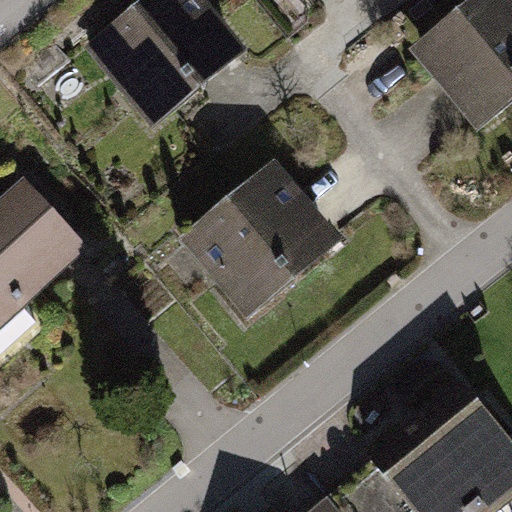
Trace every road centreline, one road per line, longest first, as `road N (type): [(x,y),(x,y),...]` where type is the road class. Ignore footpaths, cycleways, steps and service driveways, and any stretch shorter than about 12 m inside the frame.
road 1 (residential): [(162,511),(511,230)]
road 2 (unknown): [(350,0),(329,22),(313,56),(316,72),(462,270)]
road 3 (unknown): [(67,261),(238,450)]
